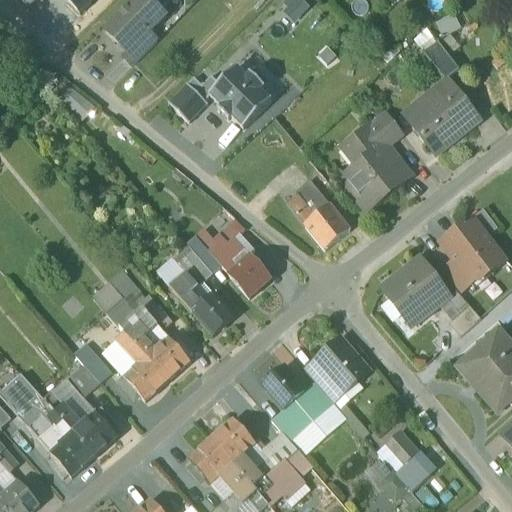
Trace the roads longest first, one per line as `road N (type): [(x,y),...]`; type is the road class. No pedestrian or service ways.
road 1 (residential): [(327,290),(181,156),(0,14)]
road 2 (residential): [(74,511),(327,290)]
road 3 (residential): [(511,509),(327,290)]
road 4 (residential): [(327,290),(511,144)]
